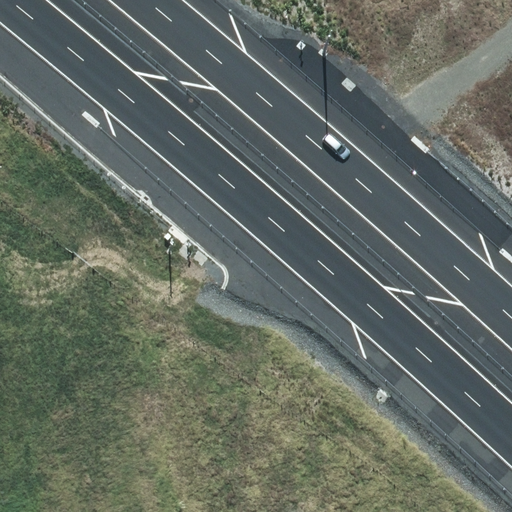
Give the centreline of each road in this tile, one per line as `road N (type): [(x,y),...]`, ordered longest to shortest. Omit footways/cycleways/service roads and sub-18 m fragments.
road 1 (motorway): [(511,452),(236,204),(0,12)]
road 2 (motorway): [(136,0),(382,200),(511,318)]
road 3 (track): [(323,151),(450,86),(511,33)]
